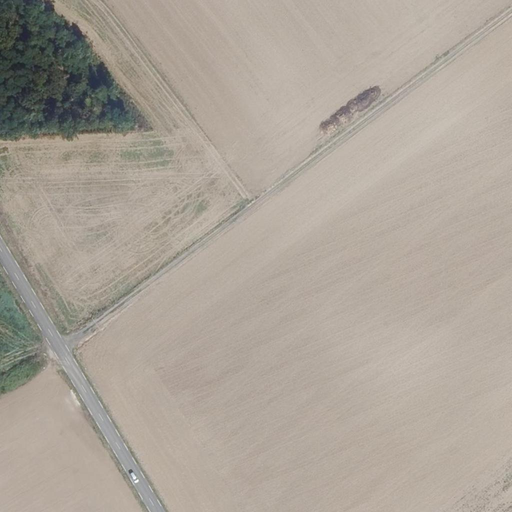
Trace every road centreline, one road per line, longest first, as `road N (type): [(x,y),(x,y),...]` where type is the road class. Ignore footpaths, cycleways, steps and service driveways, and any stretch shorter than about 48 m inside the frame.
road 1 (track): [(511,10),(61,348)]
road 2 (secondary): [(0,246),(158,511)]
